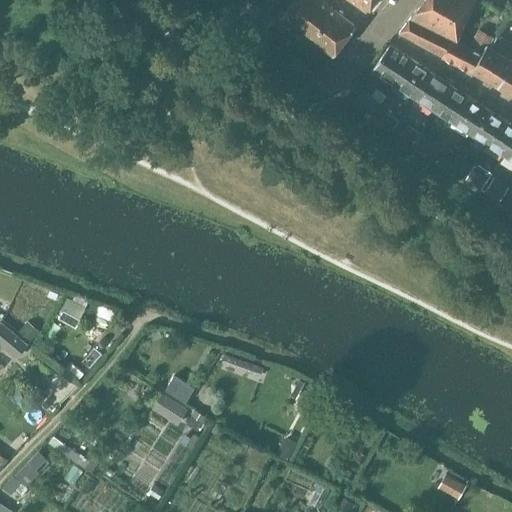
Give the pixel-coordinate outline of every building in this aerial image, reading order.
[(241,8),(229,0),(215,0),(211,7),(232,22),(232,21),(241,8)] [(355,26),(321,0),(294,0),(281,17),(332,56),(355,26)] [(352,0),(367,11),(375,0),(352,0)] [(475,0),(422,0),(410,16),(411,17),(454,39),(455,37),(458,39),(475,0)] [(246,1),(241,8),(232,21),(248,32),(262,13),(246,1)] [(411,17),(399,33),(442,55),(454,39),(411,17)] [(490,45),(495,37),(478,28),(469,45),(483,52),(487,44),(490,45)] [(511,42),(499,34),(492,46),(504,54),(511,58),(511,57),(511,42)] [(455,37),(454,39),(442,55),(471,71),(483,52),(469,45),(458,39),(455,37)] [(487,44),(483,52),(471,71),(487,80),(504,54),(492,46),(490,45),(487,44)] [(410,59),(389,45),(372,69),(394,83),(410,59)] [(511,58),(504,54),(487,80),(502,89),(511,72),(511,58)] [(431,72),(410,59),(394,83),(415,97),(431,72)] [(431,72),(415,97),(434,109),(451,85),(431,72)] [(511,72),(502,89),(511,95),(511,72)] [(469,96),(451,85),(434,109),(452,121),(469,96)] [(361,88),(351,102),(372,116),(381,102),(361,88)] [(469,96),(452,121),(469,132),(486,108),(469,96)] [(503,118),(486,108),(469,132),(486,143),(503,118)] [(399,120),(387,112),(381,121),(393,129),(399,120)] [(511,140),(511,124),(503,118),(486,143),(503,154),(511,140)] [(418,134),(406,126),(401,134),(413,142),(418,134)] [(430,155),(437,145),(421,134),(414,144),(430,155)] [(511,140),(503,154),(511,160),(511,140)] [(451,159),(442,152),(437,159),(447,166),(451,159)] [(464,178),(474,164),(456,153),(447,167),(464,178)] [(490,174),(475,164),(465,179),(481,189),(490,174)] [(508,187),(495,178),(485,191),(499,201),(508,187)] [(511,191),(502,204),(511,211),(511,191)] [(62,309),(60,313),(69,318),(71,315),(78,318),(84,307),(68,299),(62,309)] [(119,323),(122,316),(104,308),(101,315),(119,323)] [(28,321),(19,331),(31,341),(39,331),(28,321)] [(1,323),(0,324),(0,344),(16,357),(26,345),(1,323)] [(252,363),(229,355),(223,370),(246,378),(252,363)] [(174,376),(165,391),(185,404),(195,389),(174,376)] [(323,393),(305,383),(296,398),(296,399),(314,409),(323,393)] [(188,409),(163,392),(152,408),(178,425),(188,409)] [(283,441),(276,454),(287,459),(296,442),(292,440),(290,444),(283,441)] [(38,451),(29,461),(37,469),(46,459),(38,451)] [(466,486),(446,474),(438,487),(459,498),(466,486)] [(13,476),(2,487),(10,494),(15,489),(22,495),(27,488),(21,483),(13,476)]
